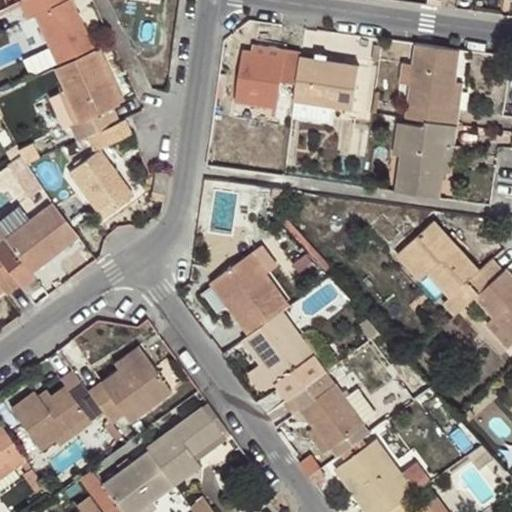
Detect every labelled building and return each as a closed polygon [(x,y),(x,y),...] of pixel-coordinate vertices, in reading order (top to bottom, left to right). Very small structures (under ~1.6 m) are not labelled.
[(21,0),(20,1),(28,19),(37,15),(59,65),(95,49),(72,0),(21,0)] [(22,35),(0,45),(0,65),(0,66),(30,52),(22,35)] [(461,49),(418,42),(407,118),(426,121),(458,125),(460,110),(453,109),(457,82),(461,49)] [(286,57),(287,49),(254,45),(253,52),(286,57)] [(126,101),(102,47),(95,49),(119,105),(126,101)] [(100,130),(119,122),(113,107),(119,105),(95,49),(59,65),(55,67),(65,90),(78,121),(72,124),(79,139),(89,135),(100,130)] [(301,58),(302,52),(287,49),(286,57),(253,52),(243,51),(235,100),(279,106),(282,82),(298,84),(301,58)] [(298,84),(293,115),(332,120),(334,106),(355,109),(361,66),(301,58),(298,84)] [(453,109),(460,110),(463,82),(457,82),(453,109)] [(78,121),(65,90),(59,93),(72,124),(78,121)] [(134,133),(127,117),(119,122),(100,130),(106,146),(134,133)] [(402,156),(397,191),(441,198),(445,172),(449,140),(456,141),(458,125),(426,121),(426,125),(407,122),(402,156)] [(393,155),(402,156),(407,122),(398,122),(393,155)] [(100,130),(89,135),(96,150),(100,149),(106,146),(100,130)] [(452,174),(456,141),(449,140),(445,172),(452,174)] [(19,149),(22,154),(29,162),(41,156),(35,142),(19,149)] [(11,162),(22,154),(19,149),(17,144),(6,152),(11,162)] [(134,196),(100,149),(70,171),(104,218),(134,196)] [(29,162),(22,154),(11,162),(18,171),(29,162)] [(154,191),(166,192),(169,172),(157,170),(154,191)] [(369,179),(368,187),(383,190),(384,182),(369,179)] [(281,200),(283,188),(271,186),(270,198),(281,200)] [(55,254),(80,236),(54,201),(0,240),(0,258),(19,285),(21,288),(36,277),(31,271),(55,254)] [(337,271),(279,209),(278,217),(331,276),(337,271)] [(443,303),(456,317),(476,298),(505,272),(492,257),(479,268),(435,220),(405,247),(429,273),(450,297),(443,303)] [(420,282),(429,273),(405,247),(395,256),(420,282)] [(285,310),(291,306),(252,253),(212,281),(227,302),(231,299),(245,317),(239,321),(250,336),(285,310)] [(31,271),(36,277),(60,260),(55,254),(31,271)] [(0,292),(4,290),(7,294),(19,285),(0,258),(0,292)] [(511,272),(508,269),(505,272),(476,298),(493,318),(511,338),(511,272)] [(231,299),(227,302),(239,321),(245,317),(231,299)] [(250,336),(243,339),(265,368),(269,365),(283,384),(278,387),(289,401),(325,375),(329,369),(285,310),(250,336)] [(511,346),(511,338),(493,318),(486,324),(508,350),(511,346)] [(119,368),(144,350),(139,344),(113,361),(119,368)] [(119,368),(91,388),(110,414),(113,422),(125,414),(130,422),(173,391),(144,350),(119,368)] [(353,361),(349,355),(339,362),(345,368),(353,361)] [(91,388),(74,365),(58,377),(64,385),(53,393),(43,401),(38,394),(35,390),(10,408),(42,451),(57,440),(87,418),(93,427),(110,414),(91,388)] [(269,365),(265,368),(278,387),(283,384),(269,365)] [(325,375),(289,401),(296,410),(301,407),(315,426),(330,448),(366,423),(366,421),(378,413),(359,386),(346,396),(336,383),(332,385),(325,375)] [(43,401),(53,393),(49,388),(38,394),(43,401)] [(227,428),(208,401),(203,405),(222,432),(227,428)] [(203,405),(147,444),(150,450),(174,484),(201,465),(197,460),(192,453),(222,432),(203,405)] [(61,446),(93,427),(87,418),(57,440),(61,446)] [(132,426),(138,433),(147,428),(141,419),(132,426)] [(116,443),(124,438),(113,422),(106,428),(116,443)] [(27,459),(2,425),(0,426),(0,465),(8,460),(14,469),(27,459)] [(330,448),(315,426),(309,431),(324,453),(330,448)] [(227,439),(222,432),(192,453),(197,460),(227,439)] [(364,509),(366,511),(387,511),(411,495),(416,492),(378,439),(336,469),(345,481),(351,477),(371,505),(364,509)] [(174,484),(150,450),(103,483),(122,511),(134,511),(154,498),(174,484)] [(0,479),(14,469),(8,460),(0,465),(0,479)] [(40,488),(45,484),(33,467),(26,472),(40,488)] [(351,477),(345,481),(364,509),(371,505),(351,477)] [(420,507),(411,495),(387,511),(429,511),(424,505),(420,507)] [(215,511),(205,497),(190,506),(194,511),(215,511)] [(150,511),(159,506),(154,498),(134,511),(150,511)]
